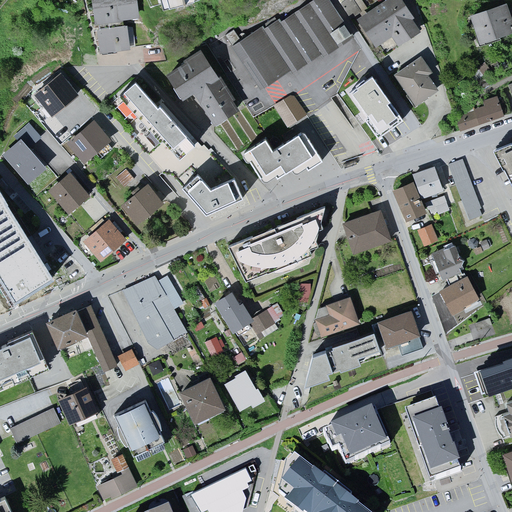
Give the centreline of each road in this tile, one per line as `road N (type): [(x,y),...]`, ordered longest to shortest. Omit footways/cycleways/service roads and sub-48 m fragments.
road 1 (residential): [(503,511),(379,169)]
road 2 (residential): [(101,281),(345,181)]
road 3 (residential): [(345,181),(286,405)]
road 4 (residential): [(431,151),(333,0)]
road 5 (unknown): [(101,281),(167,432)]
road 6 (residential): [(0,165),(101,281)]
